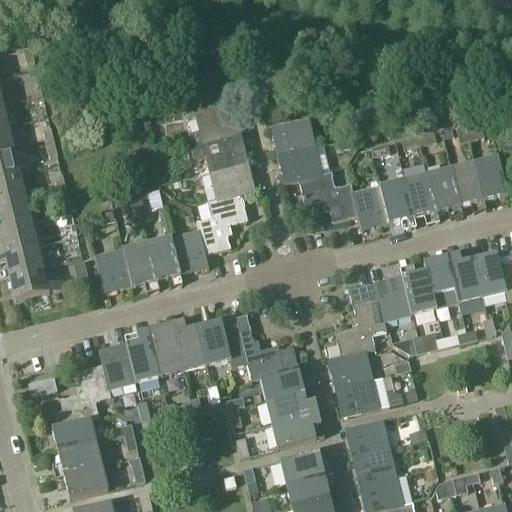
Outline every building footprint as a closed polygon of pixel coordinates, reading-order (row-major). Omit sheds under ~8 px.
[(31,51),(23,53),(27,67),(34,65),(31,51)] [(222,95),(183,105),(187,123),(196,121),(203,148),(241,138),(234,110),(226,113),(222,95)] [(178,106),(154,112),(156,120),(180,114),(178,106)] [(3,109),(0,109),(0,133),(9,131),(3,109)] [(277,160),(316,150),(309,122),(270,131),(277,160)] [(460,147),(469,145),(467,136),(465,129),(456,131),(460,147)] [(0,158),(15,155),(9,131),(0,133),(0,158)] [(46,148),(54,146),(51,132),(43,134),(46,148)] [(485,141),(483,132),(467,136),(469,145),(485,141)] [(434,137),(419,141),(422,150),(436,146),(434,137)] [(242,140),(241,138),(203,148),(203,149),(190,152),(193,164),(206,161),(210,176),(248,166),(242,140)] [(405,154),(422,150),(419,141),(403,145),(405,154)] [(57,160),(54,146),(46,148),(50,162),(57,160)] [(390,157),(388,148),(372,152),(374,161),(390,157)] [(323,178),(316,151),(316,150),(277,160),(284,188),(299,185),(298,184),(323,179),(323,178)] [(15,155),(0,158),(0,183),(21,178),(20,177),(32,175),(26,153),(15,155)] [(474,167),(484,206),(508,200),(499,161),(474,167)] [(242,199),(256,196),(248,166),(210,176),(210,177),(217,204),(217,205),(242,199)] [(460,211),(484,206),(474,167),(451,172),(460,211)] [(165,171),(159,183),(167,187),(169,186),(174,176),(165,171)] [(428,178),(438,217),(460,211),(451,172),(428,178)] [(298,184),(299,185),(305,210),(322,206),(323,210),(328,209),(333,228),(358,221),(352,196),(353,196),(351,187),(335,191),(332,176),(323,178),(323,179),(298,184)] [(0,208),(26,202),(21,178),(0,183),(0,208)] [(428,178),(404,184),(414,222),(438,217),(428,178)] [(58,193),(65,192),(62,179),(55,180),(58,193)] [(414,222),(404,184),(381,189),(390,228),(414,222)] [(390,228),(381,189),(353,196),(352,196),(358,221),(361,235),(390,228)] [(69,207),(65,192),(58,193),(62,208),(69,207)] [(140,218),(152,215),(147,195),(135,198),(140,218)] [(128,221),(140,218),(135,198),(123,201),(128,221)] [(248,225),(242,199),(217,205),(217,204),(207,207),(211,222),(196,225),(198,235),(199,235),(205,259),(206,259),(232,253),(227,234),(231,233),(230,229),(248,225)] [(0,208),(0,233),(32,226),(26,202),(0,208)] [(113,215),(100,218),(103,228),(115,225),(113,215)] [(32,226),(0,233),(0,242),(4,257),(38,248),(32,226)] [(198,235),(171,241),(181,280),(209,273),(206,259),(205,259),(199,235),(198,235)] [(180,280),(181,280),(171,241),(147,247),(157,286),(180,280)] [(133,292),(157,286),(147,247),(124,253),(133,292)] [(38,248),(4,257),(10,281),(44,273),(38,248)] [(104,299),(133,292),(124,253),(95,260),(104,299)] [(511,254),(497,258),(501,271),(500,272),(503,286),(506,296),(508,305),(511,304),(511,254)] [(447,261),(459,307),(482,302),(473,263),(461,266),(460,258),(447,261)] [(497,258),(473,263),(482,302),(506,296),(503,286),(500,272),(501,271),(497,258)] [(435,313),(459,307),(447,261),(423,267),(425,275),(426,275),(435,313)] [(77,281),(87,278),(84,266),(74,268),(77,281)] [(44,273),(10,281),(16,305),(50,296),(44,273)] [(412,319),(435,313),(426,275),(425,275),(403,281),(412,319)] [(403,281),(374,287),(378,302),(379,302),(384,325),(385,325),(412,319),(403,281)] [(65,283),(53,285),(55,295),(67,292),(65,283)] [(325,351),(328,364),(340,361),(341,362),(366,355),(366,356),(376,353),(372,338),(387,334),(385,325),(384,325),(379,302),(378,302),(374,287),(348,294),(356,326),(352,327),(353,331),(334,335),(337,348),(325,351)] [(285,375),(285,374),(298,371),(293,350),(279,353),(278,349),(260,353),(259,349),(255,350),(248,319),(222,325),(226,338),(224,338),(230,363),(229,363),(232,372),(247,369),(250,383),(260,381),(285,375)] [(496,338),(496,336),(493,323),(484,325),(487,340),(496,338)] [(222,325),(196,331),(206,369),(229,363),(230,363),(224,338),(226,338),(222,325)] [(171,329),(183,375),(206,369),(196,331),(186,334),(184,326),(171,329)] [(171,329),(148,335),(160,380),(183,375),(171,329)] [(457,338),(460,347),(477,343),(475,334),(457,338)] [(160,380),(148,335),(125,340),(127,348),(136,386),(160,380)] [(511,335),(502,338),(504,346),(511,343),(511,335)] [(437,353),(436,344),(434,337),(413,342),(417,358),(425,356),(437,353)] [(436,344),(437,353),(452,349),(450,341),(436,344)] [(410,359),(417,358),(413,342),(393,347),(393,350),(410,359)] [(127,348),(99,355),(101,366),(102,369),(108,393),(122,390),(124,397),(136,394),(134,387),(136,386),(127,348)] [(328,364),(335,393),(373,384),(366,356),(366,355),(341,362),(340,361),(328,364)] [(396,378),(411,375),(409,365),(394,369),(396,378)] [(55,416),(58,430),(66,428),(66,429),(90,423),(99,420),(95,406),(110,402),(108,393),(102,369),(76,375),(81,393),(76,394),(77,398),(59,402),(62,415),(55,416)] [(266,404),(304,394),(298,371),(285,374),(285,375),(260,381),(266,404)] [(54,381),(28,387),(31,401),(57,394),(54,381)] [(373,384),(335,393),(335,394),(342,422),(390,411),(390,410),(404,407),(404,406),(401,397),(395,395),(386,397),(383,381),(373,384)] [(455,387),(458,397),(467,395),(464,385),(455,387)] [(207,392),(211,408),(220,406),(216,390),(207,392)] [(415,393),(406,395),(409,405),(417,403),(415,393)] [(272,428),(310,418),(318,416),(316,405),(307,407),(304,394),(266,404),(272,428)] [(242,401),(226,404),(228,412),(237,410),(237,411),(244,409),(242,401)] [(182,406),(184,414),(200,411),(198,402),(182,406)] [(137,409),(141,425),(150,423),(146,407),(137,409)] [(162,420),(176,416),(174,408),(160,411),(162,420)] [(504,409),(494,412),(497,425),(507,423),(504,409)] [(237,410),(228,412),(232,429),(241,427),(237,411),(237,410)] [(116,416),(115,420),(126,426),(128,423),(116,416)] [(322,429),(318,416),(310,418),(272,428),(278,453),(316,443),(313,431),(322,429)] [(52,431),(58,455),(96,446),(90,423),(66,429),(66,428),(58,430),(52,431)] [(383,425),(344,434),(352,463),(390,453),(383,425)] [(117,441),(125,439),(133,437),(131,428),(115,432),(117,441)] [(425,433),(417,435),(420,445),(427,443),(425,433)] [(137,452),(133,437),(125,439),(128,454),(137,452)] [(511,443),(511,441),(502,443),(506,460),(511,458),(511,443)] [(240,462),(249,460),(245,442),(236,444),(240,462)] [(102,470),(96,446),(58,455),(64,479),(102,470)] [(397,480),(390,453),(352,463),(358,490),(397,480)] [(286,487),(325,478),(320,454),(281,464),(286,487)] [(133,471),(136,487),(145,485),(141,469),(133,471)] [(108,494),(102,470),(64,479),(70,503),(108,494)] [(252,471),(242,473),(246,487),(255,485),(252,471)] [(498,471),(489,473),(493,488),(502,485),(498,471)] [(427,482),(438,480),(436,472),(425,474),(427,482)] [(480,485),(478,476),(452,483),(457,499),(468,496),(466,489),(480,485)] [(292,511),(331,502),(325,478),(286,487),(292,511)] [(226,492),(236,489),(234,480),(223,482),(226,492)] [(397,480),(358,490),(363,511),(394,511),(404,510),(404,509),(397,480)] [(438,503),(457,499),(452,483),(443,485),(443,487),(439,488),(435,493),(438,503)] [(151,511),(148,497),(139,499),(142,511),(151,511)] [(292,511),(333,511),(331,502),(292,511)] [(251,506),(252,511),(261,511),(260,503),(251,506)]
